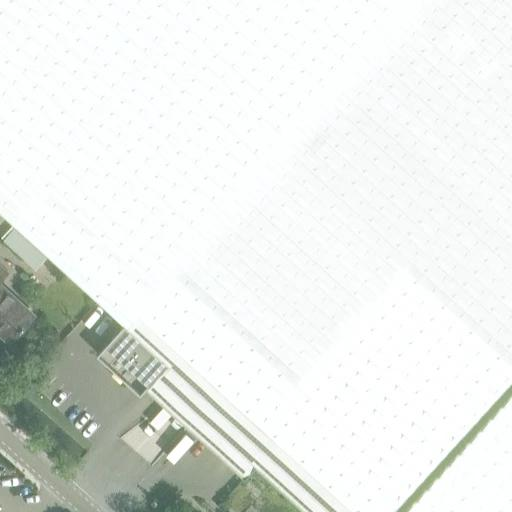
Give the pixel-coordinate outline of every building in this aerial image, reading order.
[(511,0),(0,0),(0,187),(1,188),(0,188),(0,209),(124,323),(157,287),(395,505),(456,438),(511,377),(511,0)] [(47,257),(15,228),(4,239),(36,268),(47,257)] [(0,331),(10,341),(35,314),(0,282),(0,278),(7,271),(0,264),(0,331)] [(157,287),(124,323),(97,353),(140,392),(146,386),(244,476),(255,464),(307,511),(388,511),(395,505),(157,287)] [(511,511),(511,387),(398,511),(511,511)]
